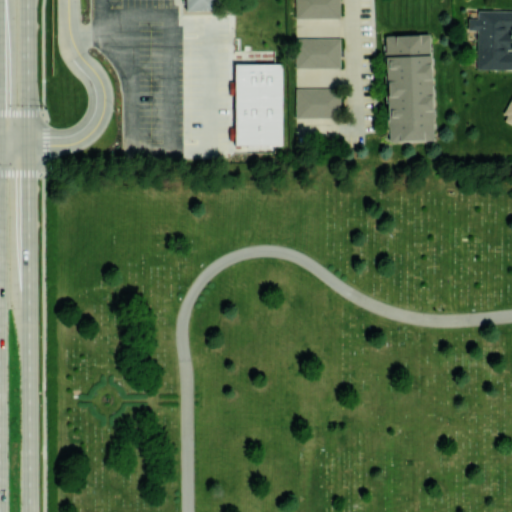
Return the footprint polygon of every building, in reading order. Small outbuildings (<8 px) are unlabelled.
[(185,0),(185,10),(214,9),(213,0),(185,0)] [(340,17),(339,0),(294,0),(295,18),(340,17)] [(476,68),(511,68),(511,50),(509,51),(509,28),(511,28),(511,10),(477,10),(477,19),(468,19),(468,29),(476,30),(476,68)] [(433,139),(429,34),(384,35),(387,141),(433,139)] [(340,67),(339,38),(296,38),(297,68),(340,67)] [(234,63),(235,144),(282,144),(281,63),(234,63)] [(295,117),(340,117),(340,88),(295,88),(295,117)] [(511,94),(501,120),(511,124),(511,94)]
